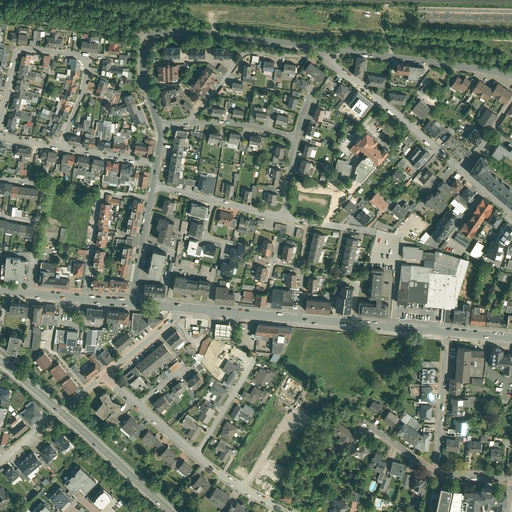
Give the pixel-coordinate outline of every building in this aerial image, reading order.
[(17,33),(11,33),(10,41),(19,42),(20,28),(17,27),(17,33)] [(30,28),(20,27),(20,28),(19,42),(27,43),(28,32),(29,33),(30,28)] [(53,32),(52,38),(47,37),(46,45),(54,46),(56,32),(56,29),(52,29),(52,32),(53,32)] [(63,39),(58,38),(58,32),(56,32),(54,46),(62,47),(63,39)] [(88,42),(83,41),(82,49),(90,50),(91,36),(89,36),(88,42)] [(99,43),(93,43),(94,40),(99,40),(100,37),(94,36),(94,37),(91,36),(90,50),(98,51),(99,43)] [(118,43),(111,43),(111,47),(109,47),(109,53),(119,54),(119,47),(117,47),(118,43)] [(180,47),(165,47),(164,56),(170,56),(170,58),(175,58),(175,57),(180,57),(180,47)] [(6,50),(0,48),(0,52),(0,53),(0,59),(7,61),(8,54),(5,53),(6,50)] [(205,48),(189,48),(189,57),(195,57),(195,58),(200,58),(200,57),(205,57),(205,48)] [(230,48),(215,48),(214,57),(220,57),(220,59),(225,59),(225,57),(230,57),(230,48)] [(27,54),(26,57),(23,56),(21,63),(29,64),(30,58),(33,59),(34,55),(27,54)] [(366,59),(356,58),(355,75),(364,76),(365,62),(366,62),(366,59)] [(78,60),(70,59),(69,63),(72,63),(71,69),(80,70),(81,64),(77,63),(78,60)] [(111,61),(103,60),(102,68),(116,70),(117,67),(110,67),(111,61)] [(274,62),(264,61),(263,69),(273,71),(274,62)] [(29,64),(21,63),(20,71),(23,72),(22,73),(30,75),(30,71),(28,70),(29,64)] [(296,65),(284,63),(283,72),(295,74),(296,65)] [(317,68),(310,63),(305,70),(312,75),(317,68)] [(405,64),(400,63),(400,64),(397,63),(397,68),(395,68),(395,72),(400,72),(400,73),(404,73),(407,73),(409,65),(405,64)] [(177,65),(170,66),(170,64),(167,64),(167,66),(159,66),(159,78),(164,78),(164,79),(173,79),(173,77),(178,77),(177,71),(177,65)] [(228,70),(221,65),(217,69),(224,75),(228,70)] [(418,66),(409,65),(407,78),(417,80),(418,77),(418,76),(415,76),(415,71),(418,71),(418,66)] [(203,73),(201,75),(202,76),(200,78),(199,78),(195,83),(196,84),(194,87),(203,94),(208,88),(210,85),(209,85),(212,81),(213,82),(214,80),(213,79),(217,74),(212,70),(207,66),(206,66),(207,67),(206,69),(206,70),(203,73)] [(418,66),(418,71),(415,71),(415,76),(418,76),(418,77),(420,77),(420,72),(423,72),(424,67),(418,66)] [(116,70),(102,68),(101,76),(109,77),(110,72),(116,73),(116,70)] [(325,74),(317,68),(312,75),(320,80),(325,74)] [(80,70),(71,69),(70,75),(67,75),(66,79),(74,80),(75,79),(78,79),(78,77),(79,77),(80,70)] [(22,75),(19,74),(17,82),(25,84),(26,78),(29,79),(30,75),(22,73),(22,75)] [(385,78),(372,76),(372,75),(369,75),(368,84),(384,86),(385,78)] [(454,82),(451,85),(452,86),(457,89),(459,86),(463,80),(458,76),(454,82)] [(463,80),(459,86),(464,90),(469,84),(471,81),(470,81),(465,77),(463,80)] [(335,84),(328,78),(325,83),(327,85),(326,86),(331,90),(335,84)] [(74,80),(66,79),(66,83),(68,84),(67,89),(75,92),(76,85),(74,85),(74,80)] [(310,84),(302,79),(300,82),(308,87),(310,84)] [(108,82),(101,80),(98,87),(112,92),(113,89),(107,87),(108,82)] [(493,90),(479,80),(473,90),(478,93),(477,94),(482,97),(482,96),(487,99),(492,93),(493,90)] [(25,84),(17,82),(15,91),(18,91),(18,93),(25,94),(26,91),(23,90),(25,84)] [(243,83),(232,82),(231,89),(242,90),(243,83)] [(308,87),(300,82),(298,85),(306,90),(308,87)] [(511,92),(498,83),(493,90),(492,93),(496,96),(496,97),(500,100),(501,99),(506,102),(511,92)] [(348,91),(341,85),(336,92),(344,97),(346,94),(348,91)] [(112,92),(98,87),(96,95),(104,98),(105,93),(107,93),(106,96),(112,98),(114,92),(112,92)] [(75,92),(67,89),(65,96),(63,95),(62,98),(68,100),(69,97),(73,98),(75,92)] [(168,89),(161,91),(163,98),(170,96),(169,93),(168,89)] [(372,102),(360,92),(354,100),(365,109),(366,109),(372,102)] [(406,95),(393,94),(393,92),(390,92),(389,102),(405,104),(406,95)] [(25,94),(18,93),(17,94),(14,94),(12,102),(20,104),(22,98),(24,99),(25,94)] [(133,95),(125,98),(127,103),(121,105),(122,108),(136,102),(133,95)] [(170,96),(163,98),(164,105),(172,103),(171,99),(170,96)] [(298,98),(290,96),(287,106),(296,108),(298,98)] [(68,100),(62,98),(60,102),(63,103),(60,109),(68,111),(70,105),(67,104),(68,100)] [(420,100),(412,110),(422,118),(431,108),(420,100)] [(192,107),(185,101),(183,105),(190,110),(192,107)] [(20,104),(12,102),(11,110),(14,111),(14,112),(21,114),(22,110),(19,110),(20,104)] [(136,102),(122,108),(123,110),(129,108),(131,113),(132,113),(139,110),(136,102)] [(365,109),(361,106),(357,110),(361,114),(365,109)] [(223,109),(212,107),(211,114),(222,116),(222,113),(223,109)] [(325,110),(317,107),(314,118),(322,120),(325,110)] [(487,108),(479,121),(488,127),(494,118),(495,119),(497,115),(487,108)] [(68,111),(60,109),(58,114),(56,113),(54,116),(61,119),(62,116),(65,118),(68,111)] [(141,109),(139,110),(132,113),(136,123),(142,121),(146,119),(141,109)] [(244,110),(233,109),(233,115),(243,117),(244,110)] [(13,114),(10,113),(8,121),(16,123),(18,117),(20,118),(21,114),(14,112),(13,114)] [(262,113),(257,112),(255,118),(266,120),(267,114),(262,113)] [(289,117),(278,113),(276,122),(287,125),(289,117)] [(61,119),(54,116),(53,120),(55,121),(53,127),(60,130),(63,123),(60,122),(61,119)] [(16,123),(8,121),(7,128),(10,129),(9,132),(17,134),(18,130),(15,129),(16,123),(19,124),(18,123),(18,124),(16,123)] [(430,121),(424,128),(434,136),(437,133),(440,130),(440,129),(430,121)] [(116,124),(112,123),(112,125),(104,123),(104,126),(107,127),(111,127),(111,132),(114,133),(114,134),(115,124),(116,124)] [(316,125),(309,124),(306,133),(313,135),(316,125)] [(443,126),(440,129),(440,130),(437,133),(441,136),(443,133),(446,129),(443,126)] [(60,130),(53,127),(50,133),(48,132),(46,135),(53,138),(55,135),(58,136),(60,130)] [(451,132),(447,128),(446,129),(443,133),(448,136),(451,132)] [(475,128),(468,139),(477,145),(484,135),(475,128)] [(132,130),(122,129),(121,137),(120,143),(119,151),(124,152),(125,145),(126,145),(127,138),(130,139),(132,130)] [(378,140),(366,130),(355,143),(355,144),(363,150),(378,163),(388,151),(384,148),(382,151),(374,144),(378,140)] [(220,135),(210,133),(209,140),(219,141),(220,135)] [(241,134),(230,133),(229,139),(240,141),(241,134)] [(415,140),(408,134),(402,141),(404,143),(401,147),(404,150),(407,146),(409,147),(415,140)] [(460,142),(451,134),(445,142),(454,149),(453,150),(462,158),(465,154),(468,151),(468,150),(459,143),(460,142)] [(81,137),(70,135),(68,142),(80,144),(81,137)] [(176,136),(176,135),(176,136),(175,142),(174,142),(184,144),(184,141),(185,141),(186,137),(176,136)] [(260,137),(250,136),(249,142),(249,146),(253,147),(252,149),(253,149),(253,148),(263,149),(265,137),(260,136),(260,137)] [(184,144),(174,142),(175,142),(174,149),(173,149),(182,150),(183,148),(184,148),(185,144),(184,144)] [(499,143),(492,154),(499,158),(503,153),(511,158),(511,146),(510,150),(499,143)] [(313,146),(306,144),(303,154),(310,156),(313,146)] [(355,144),(351,149),(359,156),(363,150),(355,144)] [(285,147),(277,145),(275,156),(283,157),(285,147)] [(410,159),(418,166),(429,152),(421,145),(410,159)] [(24,147),(16,146),(14,154),(20,154),(19,160),(22,161),(24,147)] [(32,149),(24,147),(22,161),(24,161),(25,155),(31,156),(32,149)] [(152,151),(136,148),(135,152),(144,153),(143,155),(151,156),(152,151)] [(182,150),(173,149),(172,155),(172,156),(181,157),(182,155),(183,155),(183,151),(184,151),(182,150)] [(49,151),(40,150),(39,157),(45,158),(44,164),(47,165),(49,151)] [(57,153),(49,151),(47,165),(49,165),(50,160),(55,160),(57,153)] [(181,157),(172,156),(171,162),(180,164),(180,161),(181,162),(182,158),(182,157),(181,157)] [(348,160),(337,157),(334,169),(342,171),(341,174),(349,176),(352,164),(348,163),(348,160)] [(481,157),(471,172),(485,183),(492,175),(485,169),(484,168),(486,166),(489,163),(481,157)] [(311,163),(303,160),(299,171),(308,174),(311,163)] [(110,182),(110,183),(114,183),(116,177),(117,171),(118,171),(119,163),(113,162),(112,170),(110,182)] [(180,164),(171,162),(171,163),(170,169),(179,171),(179,168),(180,168),(181,164),(180,164)] [(281,169),(273,168),(271,178),(279,179),(281,169)] [(179,171),(170,169),(167,184),(178,186),(178,184),(179,185),(180,184),(180,183),(179,183),(180,178),(180,177),(178,177),(178,175),(179,175),(180,171),(179,171)] [(403,176),(397,170),(391,176),(398,182),(403,176)] [(436,176),(428,170),(424,175),(420,180),(427,186),(436,176)] [(424,175),(420,171),(416,176),(420,180),(424,175)] [(507,188),(492,175),(485,183),(500,196),(507,188)] [(206,178),(200,177),(200,181),(198,187),(198,188),(205,189),(207,178),(206,178)] [(207,177),(206,178),(207,178),(205,189),(204,191),(212,193),(215,178),(207,177)] [(463,184),(456,179),(449,186),(451,187),(451,186),(457,191),(463,184)] [(447,183),(444,180),(441,184),(440,183),(437,187),(440,189),(437,193),(444,199),(451,190),(450,190),(452,188),(449,186),(447,184),(447,183)] [(234,184),(227,183),(226,194),(233,195),(233,190),(234,184)] [(467,188),(460,196),(463,198),(464,197),(468,201),(474,194),(467,188)] [(511,191),(507,188),(500,196),(511,205),(511,191)] [(252,190),(243,189),(242,193),(245,193),(244,199),(251,200),(251,197),(252,190)] [(277,194),(269,192),(267,203),(275,204),(277,194)] [(386,201),(376,193),(370,201),(373,204),(375,202),(379,206),(378,207),(382,210),(385,206),(388,203),(386,201)] [(432,193),(429,196),(427,199),(424,203),(428,206),(428,205),(431,208),(434,204),(437,207),(435,209),(438,212),(441,209),(442,209),(447,202),(444,199),(437,193),(435,195),(432,193)] [(474,213),(482,218),(484,215),(486,216),(492,208),(490,207),(492,204),(483,198),(483,199),(482,199),(479,204),(478,206),(474,212),(474,213)] [(350,199),(344,207),(350,213),(357,205),(350,199)] [(454,199),(450,203),(455,207),(452,211),(458,215),(461,212),(463,213),(466,209),(454,199)] [(143,201),(134,200),(131,216),(140,218),(143,201)] [(174,202),(166,200),(163,210),(167,212),(171,213),(172,212),(174,202)] [(402,206),(397,203),(391,210),(395,213),(395,212),(401,217),(405,213),(404,212),(407,208),(408,209),(410,207),(413,210),(417,204),(414,202),(411,206),(406,202),(402,206)] [(205,217),(208,207),(192,203),(191,204),(189,212),(189,213),(205,217)] [(361,206),(356,211),(359,213),(362,210),(365,207),(362,204),(361,206)] [(430,234),(438,241),(449,229),(446,227),(456,216),(448,209),(436,222),(439,224),(430,234)] [(362,210),(359,213),(356,217),(364,224),(370,217),(362,210)] [(495,211),(495,212),(494,212),(487,221),(496,227),(502,217),(497,214),(498,212),(495,211)] [(233,215),(221,212),(220,217),(219,217),(218,220),(219,220),(224,222),(223,223),(231,224),(231,225),(233,218),(233,215)] [(470,219),(466,224),(464,223),(460,229),(462,230),(462,231),(466,234),(466,233),(472,237),(475,231),(474,231),(477,226),(478,227),(478,226),(477,225),(478,223),(479,224),(482,219),(482,218),(474,213),(473,215),(472,215),(470,218),(470,219)] [(131,216),(130,216),(127,232),(136,234),(139,218),(140,218),(131,216)] [(167,219),(160,217),(157,228),(171,232),(174,222),(170,221),(167,220),(167,219)] [(255,220),(241,217),(239,226),(238,230),(244,232),(245,227),(252,229),(254,225),(255,220)] [(199,222),(193,221),(191,227),(203,229),(204,223),(199,222)] [(499,235),(496,241),(494,240),(487,252),(490,253),(489,255),(491,256),(491,258),(495,259),(495,257),(500,259),(502,254),(500,253),(503,244),(504,244),(506,242),(507,242),(511,234),(511,226),(509,225),(510,224),(507,222),(503,228),(502,227),(498,234),(499,235)] [(21,225),(14,223),(12,232),(19,233),(21,225)] [(34,227),(27,226),(25,235),(32,236),(34,227)] [(203,229),(191,227),(190,232),(197,234),(201,235),(203,229)] [(67,228),(62,228),(59,244),(64,245),(67,228)] [(175,233),(160,229),(158,239),(162,240),(165,241),(164,242),(172,244),(175,233)] [(324,234),(314,232),(313,239),(322,241),(324,234)] [(430,236),(426,232),(420,239),(425,243),(430,236)] [(358,239),(348,237),(347,244),(355,246),(355,243),(357,243),(358,239)] [(127,239),(126,239),(126,240),(125,246),(132,247),(133,240),(127,239)] [(199,241),(190,239),(187,250),(196,252),(196,253),(198,245),(199,241)] [(322,241),(313,239),(311,246),(321,248),(322,241)] [(272,242),(264,240),(263,246),(273,248),(274,245),(272,245),(272,242)] [(246,245),(239,243),(238,250),(242,251),(244,252),(246,245)] [(216,246),(207,244),(205,252),(214,255),(216,246)] [(355,246),(347,244),(345,251),(354,252),(354,250),(355,250),(356,246),(355,246)] [(125,246),(124,245),(121,262),(123,262),(128,263),(131,263),(133,247),(125,246)] [(419,247),(403,245),(402,257),(435,260),(436,252),(423,251),(423,249),(419,249),(419,247)] [(273,248),(263,246),(262,253),(270,254),(270,251),(272,252),(273,248)] [(321,248),(311,246),(310,253),(319,255),(321,248)] [(238,250),(232,248),(232,250),(231,250),(230,251),(230,252),(230,253),(230,254),(230,256),(240,258),(242,251),(238,250)] [(99,250),(96,249),(93,266),(95,266),(101,267),(103,267),(105,251),(99,250)] [(165,252),(153,250),(147,274),(160,277),(165,252)] [(292,252),(282,250),(281,253),(283,254),(282,260),(289,261),(289,258),(290,259),(292,252)] [(461,258),(436,250),(436,252),(435,260),(434,267),(402,264),(401,274),(395,273),(394,283),(400,284),(400,279),(410,280),(429,281),(427,302),(427,304),(447,306),(446,321),(453,322),(455,309),(455,304),(457,304),(457,298),(462,285),(469,260),(461,258)] [(354,252),(345,251),(344,257),(352,259),(353,257),(354,257),(355,253),(354,252)] [(319,255),(310,253),(308,260),(318,262),(319,255)] [(2,264),(0,278),(10,279),(10,278),(18,278),(18,280),(27,281),(29,261),(20,260),(21,258),(6,256),(5,264),(2,264)] [(352,259),(344,257),(342,264),(351,266),(351,263),(353,263),(353,259),(352,259)] [(239,262),(231,259),(229,264),(234,265),(234,267),(238,268),(239,262)] [(83,264),(75,263),(76,260),(71,260),(71,265),(68,265),(68,270),(74,271),(74,274),(82,275),(83,264)] [(57,264),(45,262),(42,261),(41,270),(49,271),(56,272),(57,264)] [(229,264),(224,262),(223,264),(222,264),(222,265),(221,266),(221,268),(222,269),(221,270),(232,273),(234,267),(234,265),(229,264)] [(351,266),(342,264),(341,270),(351,273),(351,272),(349,272),(350,270),(351,270),(352,266),(351,266)] [(63,266),(57,265),(56,272),(56,273),(63,274),(64,269),(62,269),(63,266)] [(267,267),(258,265),(257,271),(267,273),(268,270),(266,270),(267,267)] [(384,269),(372,268),(369,297),(377,298),(376,303),(381,303),(382,298),(381,298),(384,269)] [(49,271),(41,270),(39,284),(54,285),(56,273),(56,272),(49,271)] [(267,273),(257,271),(256,278),(264,279),(264,277),(266,277),(267,273)] [(500,271),(498,279),(505,281),(507,273),(500,271)] [(63,274),(56,273),(54,285),(69,287),(70,278),(69,278),(70,275),(63,274)] [(187,278),(176,276),(176,280),(175,280),(175,283),(174,290),(185,292),(185,290),(187,279),(187,278)] [(111,281),(94,279),(93,289),(110,290),(110,289),(111,281)] [(199,281),(187,279),(185,290),(197,292),(197,290),(199,281)] [(429,281),(410,280),(400,279),(400,284),(399,288),(397,302),(407,303),(407,301),(427,302),(429,281)] [(127,281),(111,280),(111,281),(110,289),(126,290),(127,281)] [(211,282),(199,280),(199,281),(197,290),(201,291),(201,292),(209,293),(211,282)] [(165,284),(145,282),(144,293),(164,295),(165,284)] [(220,286),(216,286),(215,297),(216,298),(216,294),(220,294),(220,302),(234,303),(235,293),(228,293),(229,287),(220,286)] [(352,287),(342,286),(342,290),(341,295),(338,294),(336,310),(339,310),(339,309),(347,310),(347,311),(350,311),(352,296),(351,296),(351,291),(352,291),(352,287)] [(284,289),(274,288),(274,290),(272,303),(282,304),(284,290),(284,289)] [(296,291),(284,290),(282,304),(282,306),(289,307),(289,308),(291,308),(291,307),(292,307),(293,304),(299,305),(300,292),(297,291),(296,291)] [(256,292),(244,291),(244,295),(240,295),(238,303),(256,305),(256,304),(256,301),(255,301),(256,292)] [(267,293),(257,292),(256,301),(256,304),(265,305),(267,293)] [(316,299),(307,299),(306,310),(318,311),(319,301),(316,300),(316,299)] [(331,301),(321,300),(321,301),(319,301),(318,311),(329,312),(330,312),(331,301)] [(376,303),(360,301),(358,313),(387,316),(389,304),(381,303),(376,303)] [(28,304),(11,303),(10,313),(27,314),(28,304)] [(43,304),(34,303),(32,321),(41,322),(43,304)] [(56,305),(47,304),(47,313),(55,314),(56,305)] [(470,305),(463,304),(463,310),(462,323),(469,323),(470,305)] [(103,310),(87,308),(86,317),(95,318),(94,322),(102,323),(102,319),(103,310)] [(455,309),(453,322),(462,323),(463,310),(455,309)] [(119,311),(108,310),(107,321),(109,321),(110,321),(110,320),(118,321),(119,311)] [(129,312),(119,311),(118,321),(118,325),(121,325),(121,322),(125,322),(125,323),(128,323),(129,319),(129,312)] [(149,314),(133,312),(133,320),(132,327),(132,328),(137,334),(150,323),(148,320),(149,314)] [(163,315),(149,314),(148,320),(150,323),(153,326),(164,317),(163,315)] [(474,314),(473,314),(472,324),(485,325),(486,315),(479,314),(474,314)] [(496,314),(496,316),(493,316),(492,325),(500,326),(501,317),(499,317),(499,314),(496,314)] [(128,323),(125,323),(125,322),(121,322),(121,325),(122,326),(122,331),(131,327),(132,327),(133,320),(129,319),(128,323)] [(108,332),(102,331),(102,341),(107,342),(109,341),(111,339),(117,334),(118,325),(118,321),(110,320),(110,321),(109,321),(108,332)] [(33,332),(40,332),(41,322),(34,321),(33,332)] [(215,335),(216,335),(216,334),(231,335),(232,324),(216,323),(215,335)] [(279,326),(258,324),(255,334),(260,337),(261,334),(273,335),(273,341),(272,351),(280,352),(283,347),(284,340),(282,340),(283,335),(290,336),(291,327),(279,326)] [(98,329),(87,328),(86,343),(86,344),(96,344),(97,344),(98,329)] [(76,345),(65,343),(66,330),(59,329),(58,342),(60,342),(59,348),(62,348),(61,351),(74,352),(75,353),(76,345)] [(185,342),(183,337),(176,329),(166,338),(176,350),(185,342)] [(78,331),(66,330),(65,343),(76,345),(76,344),(78,331)] [(125,335),(119,340),(118,340),(115,343),(120,349),(125,345),(126,345),(128,343),(133,338),(132,337),(134,335),(131,332),(129,333),(128,332),(124,335),(125,335)] [(21,336),(11,333),(7,350),(16,352),(17,353),(19,346),(20,346),(21,343),(19,343),(21,336)] [(173,353),(164,342),(159,346),(168,357),(167,355),(171,352),(172,353),(173,353)] [(168,357),(159,346),(155,350),(164,360),(163,359),(167,356),(168,357)] [(470,348),(458,347),(456,379),(461,379),(468,380),(470,359),(470,350),(470,348)] [(510,354),(508,355),(508,354),(507,355),(503,354),(503,349),(500,349),(498,348),(497,349),(493,348),(492,364),(496,365),(495,365),(499,366),(499,365),(504,365),(503,371),(507,372),(507,373),(508,374),(510,374),(510,372),(511,372),(511,354),(510,354),(511,353),(510,353),(510,354)] [(98,355),(98,356),(105,364),(112,358),(111,356),(112,356),(109,353),(109,354),(106,349),(98,355)] [(164,360),(155,350),(150,353),(159,364),(160,364),(159,363),(162,359),(163,361),(164,360)] [(484,351),(470,350),(470,359),(483,360),(484,351)] [(45,352),(36,359),(44,369),(49,364),(52,362),(45,352)] [(159,364),(150,353),(148,355),(148,356),(147,357),(146,357),(155,368),(155,367),(154,366),(158,363),(159,364)] [(281,354),(274,353),(270,361),(275,364),(281,354)] [(95,358),(92,354),(89,357),(94,363),(95,362),(96,362),(97,361),(95,358)] [(155,368),(146,357),(144,359),(142,361),(142,360),(151,371),(150,370),(154,367),(155,368)] [(151,371),(142,360),(139,362),(140,363),(138,364),(137,364),(141,369),(146,375),(145,373),(149,370),(150,371),(151,371)] [(236,365),(228,360),(228,361),(226,363),(226,365),(227,366),(225,370),(231,373),(226,381),(226,382),(232,386),(239,374),(238,374),(241,368),(241,367),(237,364),(236,365)] [(432,362),(420,361),(420,365),(423,365),(423,368),(431,369),(431,368),(432,362)] [(94,363),(82,372),(87,378),(100,368),(100,367),(96,362),(95,362),(94,363)] [(205,367),(200,362),(196,366),(200,372),(205,367)] [(59,363),(51,370),(58,379),(67,373),(59,363)] [(81,371),(75,364),(71,368),(76,374),(81,371)] [(136,367),(123,377),(126,379),(125,380),(129,384),(131,382),(136,388),(135,387),(138,385),(142,390),(145,388),(146,387),(147,386),(139,376),(141,374),(139,371),(136,367)] [(261,368),(254,379),(263,384),(267,378),(270,380),(275,373),(268,368),(266,371),(261,368)] [(431,369),(423,368),(423,372),(420,372),(420,374),(420,376),(420,378),(422,378),(422,381),(433,382),(433,377),(433,375),(434,375),(434,369),(431,369)] [(198,373),(195,375),(192,377),(193,377),(188,380),(194,387),(204,380),(198,373)] [(159,383),(163,379),(159,375),(155,379),(159,383)] [(78,386),(71,377),(62,384),(70,393),(78,386)] [(456,379),(450,378),(449,392),(460,393),(461,379),(456,379)] [(185,388),(179,381),(180,382),(177,384),(177,383),(177,384),(172,388),(174,390),(177,394),(178,394),(185,388)] [(218,385),(214,383),(210,390),(218,395),(215,401),(220,404),(226,394),(222,391),(224,389),(218,385)] [(433,388),(423,387),(423,384),(412,384),(413,394),(422,393),(422,395),(423,395),(423,399),(428,399),(432,400),(433,388)] [(195,393),(189,387),(186,390),(192,396),(195,393)] [(255,387),(251,395),(245,391),(242,396),(252,402),(256,396),(260,399),(260,398),(265,400),(268,395),(263,392),(255,387)] [(10,391),(0,388),(0,396),(2,397),(7,399),(8,399),(10,391)] [(177,394),(174,390),(169,394),(173,398),(177,403),(182,399),(178,394),(177,394)] [(111,399),(106,391),(100,394),(104,401),(97,409),(105,416),(112,407),(118,410),(120,403),(112,400),(111,399)] [(168,393),(164,396),(169,402),(173,398),(169,394),(168,393)] [(164,395),(154,403),(160,411),(170,403),(169,402),(164,396),(164,395)] [(465,399),(452,398),(451,402),(453,402),(452,414),(462,414),(462,411),(464,411),(464,405),(473,405),(473,400),(472,399),(473,396),(466,396),(465,399)] [(379,404),(373,400),(368,407),(375,412),(378,408),(380,410),(384,405),(380,403),(379,404)] [(10,403),(2,401),(0,407),(5,408),(9,409),(10,403)] [(204,403),(200,409),(204,411),(199,418),(207,423),(215,410),(210,407),(204,403)] [(35,404),(31,407),(35,411),(30,415),(27,411),(23,414),(32,424),(44,414),(35,404)] [(245,409),(238,405),(231,416),(237,420),(239,416),(248,422),(255,411),(246,405),(247,406),(245,409)] [(431,406),(422,405),(421,417),(420,417),(430,418),(430,411),(431,411),(431,406)] [(389,411),(384,418),(392,424),(397,416),(389,411)] [(120,422),(111,415),(108,419),(117,427),(120,422)] [(15,417),(9,422),(12,426),(19,420),(15,417)] [(139,425),(130,417),(122,425),(123,426),(124,424),(130,429),(128,431),(132,434),(138,427),(140,425),(139,425)] [(186,417),(185,417),(184,419),(183,420),(184,420),(182,423),(183,422),(193,428),(188,435),(195,440),(200,431),(200,430),(202,427),(202,428),(202,427),(193,421),(186,417)] [(19,420),(12,426),(14,428),(12,430),(17,436),(28,427),(23,421),(21,423),(19,420)] [(466,421),(456,420),(455,430),(460,430),(460,431),(460,433),(461,433),(465,433),(465,430),(466,421)] [(146,427),(141,422),(139,425),(140,425),(138,427),(142,431),(146,427)] [(237,428),(227,422),(224,427),(225,428),(221,434),(229,439),(234,431),(235,432),(237,428)] [(350,430),(340,423),(334,431),(342,436),(338,441),(345,446),(350,439),(353,434),(352,433),(349,431),(350,430)] [(404,423),(397,432),(402,436),(409,426),(407,424),(404,423)] [(409,426),(402,436),(406,439),(413,429),(409,426)] [(138,427),(132,434),(136,438),(142,431),(138,427)] [(413,429),(406,439),(411,442),(418,432),(413,429)] [(155,436),(148,430),(141,438),(142,438),(142,437),(151,444),(150,446),(158,437),(155,435),(155,436)] [(364,434),(359,431),(358,432),(355,436),(360,439),(364,434)] [(418,432),(411,442),(415,445),(422,435),(418,432)] [(73,439),(67,433),(64,436),(69,443),(73,439)] [(430,433),(424,433),(422,435),(415,445),(418,447),(419,446),(424,450),(429,450),(430,433)] [(63,435),(55,441),(62,449),(63,448),(64,449),(66,448),(68,447),(69,445),(69,444),(70,443),(69,443),(64,436),(63,435)] [(456,440),(447,439),(447,442),(446,446),(447,446),(447,449),(458,450),(459,441),(462,441),(462,436),(461,436),(456,436),(456,440)] [(158,440),(154,444),(159,448),(163,444),(158,440)] [(481,442),(467,441),(467,447),(470,447),(470,449),(476,450),(477,448),(481,449),(481,442)] [(233,450),(226,446),(225,445),(220,442),(219,442),(217,445),(215,447),(216,448),(217,447),(223,451),(219,457),(225,461),(228,457),(228,456),(232,451),(233,450)] [(50,444),(42,451),(44,453),(49,459),(57,452),(50,444)] [(361,445),(358,445),(357,445),(353,445),(353,450),(352,450),(352,453),(355,454),(355,453),(358,453),(362,457),(368,451),(366,448),(364,448),(361,445)] [(168,446),(160,455),(161,454),(169,461),(169,462),(173,458),(176,454),(170,448),(168,446)] [(501,449),(491,448),(490,458),(491,458),(491,457),(497,457),(496,459),(497,459),(501,459),(501,449)] [(39,458),(34,452),(32,454),(31,453),(29,455),(30,456),(29,456),(37,466),(42,462),(39,458)] [(381,454),(376,452),(374,457),(373,456),(371,462),(373,463),(373,464),(377,466),(376,467),(381,470),(383,470),(385,466),(386,462),(381,459),(382,457),(381,456),(382,456),(382,455),(381,455),(381,454)] [(49,459),(44,453),(41,456),(47,463),(49,461),(50,460),(49,459)] [(37,466),(29,456),(28,457),(28,456),(26,458),(26,459),(24,461),(32,470),(37,466)] [(173,458),(169,462),(167,464),(170,467),(172,464),(176,460),(173,458)] [(182,463),(177,459),(176,460),(172,464),(177,469),(178,468),(178,467),(182,463)] [(32,470),(24,461),(23,461),(23,460),(21,462),(21,463),(19,465),(23,470),(27,474),(32,470)] [(193,468),(184,460),(182,463),(178,467),(178,468),(179,467),(187,474),(186,475),(187,475),(193,468)] [(400,463),(393,461),(391,471),(391,470),(401,473),(400,474),(401,474),(403,464),(400,463)] [(79,487),(85,493),(96,481),(80,466),(65,481),(75,491),(79,487)] [(383,470),(381,470),(378,479),(383,481),(385,475),(388,467),(385,466),(383,470)] [(13,467),(5,473),(11,481),(19,475),(15,470),(13,467)] [(21,472),(18,468),(15,470),(19,475),(23,479),(26,477),(21,472)] [(27,474),(23,470),(21,472),(26,477),(29,481),(31,479),(27,474)] [(201,475),(197,470),(191,476),(196,480),(200,475),(201,475)] [(410,475),(404,473),(402,482),(408,483),(410,475)] [(201,475),(200,475),(196,480),(191,486),(194,489),(196,487),(203,493),(210,484),(201,475)] [(383,481),(380,487),(386,489),(391,478),(385,475),(383,481)] [(425,478),(414,476),(412,486),(414,486),(413,490),(422,491),(422,488),(424,488),(425,483),(424,483),(425,478)] [(72,496),(60,485),(49,497),(61,508),(72,496)] [(102,486),(91,499),(100,507),(100,506),(102,508),(112,496),(111,495),(112,495),(102,486)] [(221,489),(216,486),(209,498),(222,506),(224,504),(230,495),(223,491),(224,490),(223,490),(223,491),(221,489)] [(441,486),(439,496),(438,500),(435,511),(446,511),(447,509),(451,491),(452,488),(441,486)] [(0,505),(3,503),(4,505),(13,497),(9,493),(8,494),(2,487),(0,487),(0,505)] [(481,491),(464,490),(464,492),(462,492),(462,490),(454,489),(453,491),(451,491),(447,509),(449,509),(449,511),(455,511),(460,511),(460,509),(468,510),(467,511),(482,511),(483,508),(480,508),(480,501),(484,502),(484,506),(485,507),(489,507),(491,506),(491,502),(498,503),(497,505),(496,506),(497,506),(496,511),(505,511),(506,508),(507,499),(506,499),(507,493),(496,492),(496,489),(481,488),(481,491)] [(293,495),(284,491),(281,498),(290,502),(293,495)] [(353,501),(360,503),(362,493),(355,491),(353,501)] [(341,502),(339,501),(339,502),(337,501),(333,500),(332,504),(336,505),(334,511),(331,510),(331,511),(330,511),(344,511),(347,504),(341,502)] [(235,505),(231,503),(226,511),(246,511),(248,510),(245,508),(246,505),(238,501),(235,505)] [(54,511),(44,503),(35,511),(54,511)]
